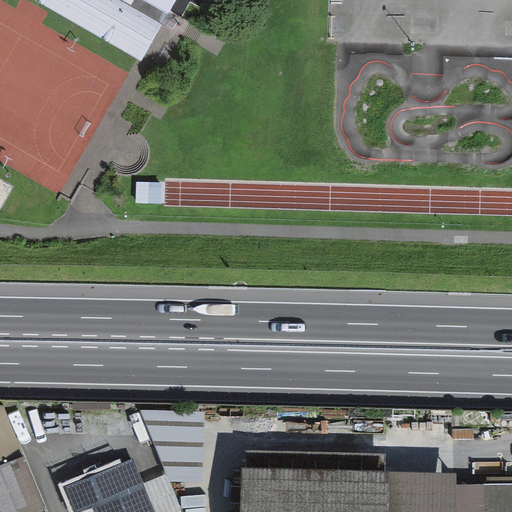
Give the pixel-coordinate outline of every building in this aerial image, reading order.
[(73,0),(149,42),(172,0),(73,0)] [(10,396),(0,395),(0,511),(38,511),(37,508),(50,503),(10,396)] [(163,511),(140,449),(69,477),(82,505),(97,500),(102,511),(163,511)] [(255,469),(255,511),(454,511),(455,469),(255,469)] [(511,511),(511,483),(485,484),(485,511),(511,511)]
